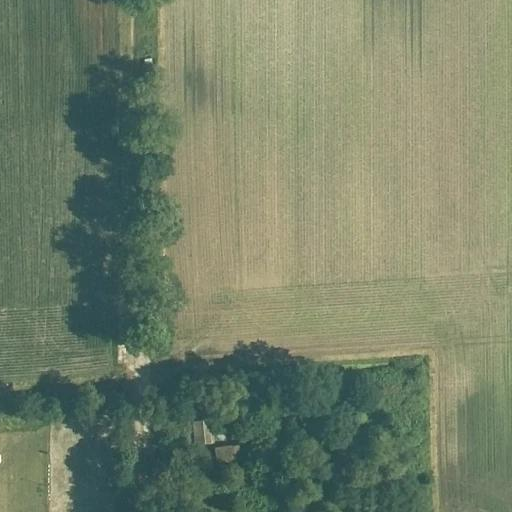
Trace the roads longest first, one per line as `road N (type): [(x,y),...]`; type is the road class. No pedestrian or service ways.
road 1 (track): [(140,335),(123,306),(122,0)]
road 2 (track): [(0,395),(141,384)]
